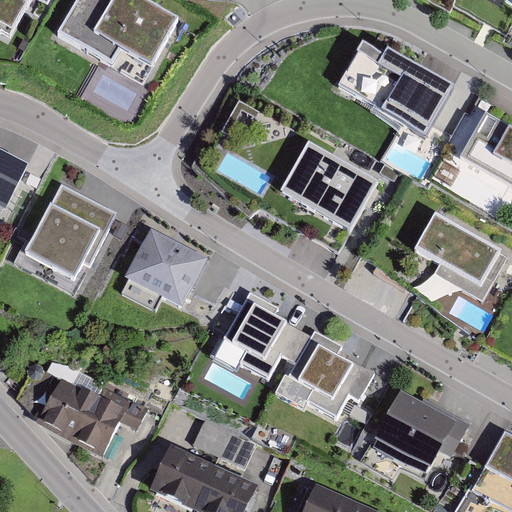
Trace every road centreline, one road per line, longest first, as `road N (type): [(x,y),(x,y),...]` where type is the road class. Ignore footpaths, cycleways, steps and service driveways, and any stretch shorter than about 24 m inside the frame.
road 1 (residential): [(142,181),(218,61),(250,31),(296,9),(349,3),(395,12),(511,76)]
road 2 (residential): [(142,181),(511,403)]
road 3 (residential): [(0,102),(142,181)]
road 4 (tertiary): [(88,511),(0,415)]
